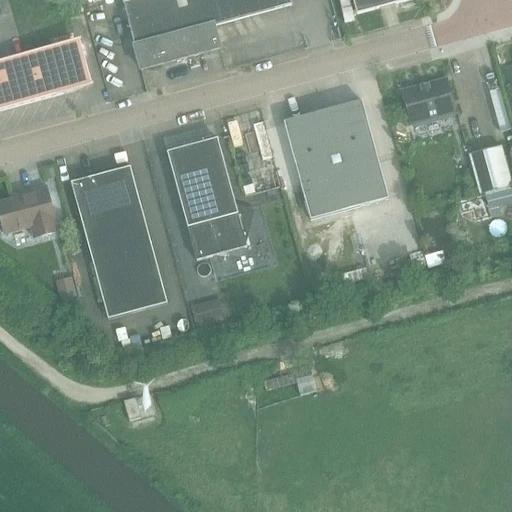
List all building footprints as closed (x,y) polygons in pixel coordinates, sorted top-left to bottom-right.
[(140,72),(149,69),(219,50),(213,28),(290,6),(288,0),(121,0),(129,25),(135,48),(134,48),(140,72)] [(351,0),(356,16),(416,0),(351,0)] [(76,91),(86,89),(74,45),(64,47),(64,46),(0,63),(0,112),(76,92),(76,91)] [(400,93),(405,112),(410,127),(456,115),(447,80),(400,93)] [(361,103),(283,124),(310,222),(388,201),(361,103)] [(217,141),(167,155),(196,263),(246,249),(217,141)] [(479,196),(511,188),(500,148),(468,156),(479,196)] [(71,185),(108,322),(167,306),(129,169),(71,185)] [(33,240),(37,239),(56,234),(53,223),(54,223),(45,189),(11,198),(12,201),(0,204),(0,227),(2,227),(4,236),(31,229),(33,240)] [(445,255),(462,251),(459,242),(443,246),(445,255)] [(220,302),(205,306),(211,327),(225,323),(220,302)] [(167,384),(145,390),(151,412),(174,406),(167,384)]
